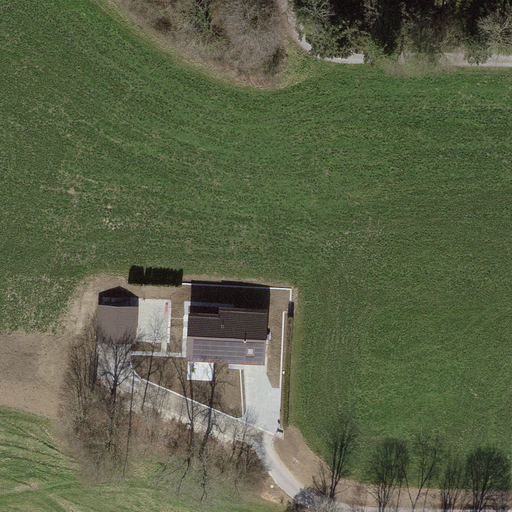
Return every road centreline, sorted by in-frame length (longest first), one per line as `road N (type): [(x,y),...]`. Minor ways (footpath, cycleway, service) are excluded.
road 1 (track): [(271,0),(307,46),(330,53),(511,63)]
road 2 (residential): [(315,511),(251,441),(114,380)]
